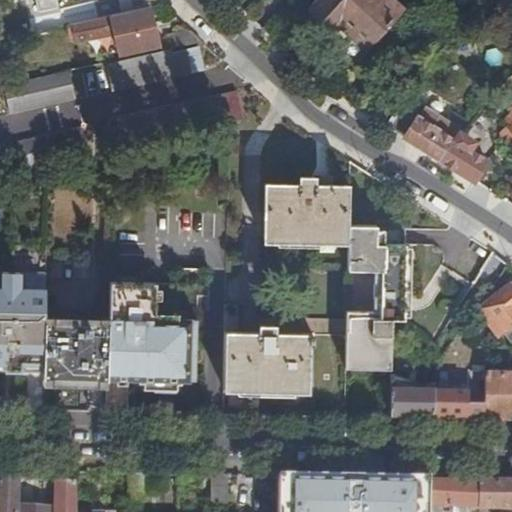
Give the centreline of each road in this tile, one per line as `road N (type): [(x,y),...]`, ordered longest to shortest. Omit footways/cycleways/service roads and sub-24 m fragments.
road 1 (residential): [(0,438),(511,450)]
road 2 (residential): [(511,237),(301,102),(173,0)]
